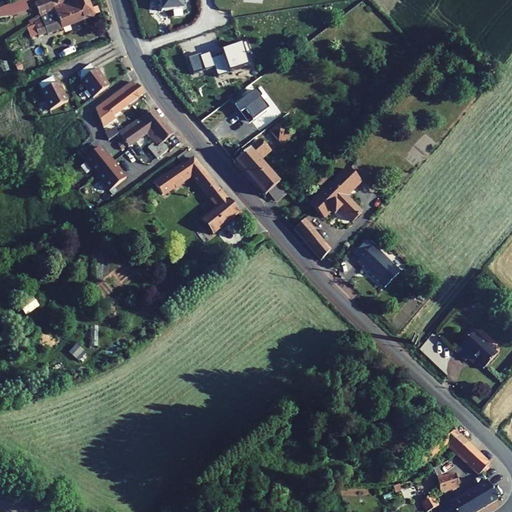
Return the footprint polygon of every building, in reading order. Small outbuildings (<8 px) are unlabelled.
[(24,2),(23,0),(22,0),(0,8),(0,18),(10,17),(27,10),(24,2)] [(73,2),(76,10),(90,4),(87,0),(44,0),(34,4),(39,15),(40,18),(54,10),(73,2)] [(47,36),(95,16),(90,4),(76,10),(73,2),(54,10),(40,18),(33,23),(36,34),(38,37),(46,34),(47,36)] [(40,18),(39,15),(31,21),(28,23),(30,25),(33,23),(40,18)] [(27,27),(30,36),(36,34),(33,23),(30,25),(27,27)] [(247,38),(230,44),(231,46),(223,49),(223,51),(212,55),(210,49),(200,52),(205,67),(215,63),(218,73),(250,61),(246,50),(250,48),(247,38)] [(200,52),(200,51),(189,55),(194,70),(205,66),(200,52)] [(90,65),(77,75),(82,81),(95,71),(90,65)] [(80,82),(92,99),(108,87),(96,70),(95,71),(82,81),(80,82)] [(56,84),(53,78),(38,85),(42,92),(56,84)] [(134,87),(131,82),(95,109),(103,128),(115,119),(112,116),(143,94),(136,85),(134,87)] [(40,93),(49,111),(67,102),(58,83),(56,84),(42,92),(40,93)] [(234,99),(242,123),(267,114),(259,90),(234,99)] [(119,134),(128,148),(147,134),(162,123),(152,110),(119,134)] [(269,127),(286,145),(298,134),(282,115),(269,127)] [(153,142),(157,147),(161,144),(172,135),(162,123),(147,134),(153,142)] [(105,135),(108,141),(118,134),(114,129),(105,135)] [(156,160),(167,151),(161,144),(157,147),(153,142),(147,148),(156,160)] [(234,158),(244,168),(258,154),(250,144),(234,158)] [(124,179),(100,147),(83,159),(107,192),(124,179)] [(200,218),(210,230),(237,209),(192,154),(183,160),(181,157),(151,177),(160,190),(189,170),(215,206),(200,218)] [(244,168),(264,190),(278,177),(258,154),(244,168)] [(343,165),(332,177),(344,191),(356,178),(343,165)] [(336,206),(348,218),(358,208),(342,193),(344,191),(332,177),(310,198),(323,211),(328,207),(331,211),(336,206)] [(295,224),(322,256),(330,245),(304,217),(295,224)] [(354,257),(373,274),(378,269),(388,277),(398,267),(370,241),(354,257)] [(373,274),(383,283),(388,277),(378,269),(373,274)] [(27,315),(42,306),(35,294),(20,304),(27,315)] [(468,352),(481,364),(496,348),(472,326),(453,346),(463,356),(468,352)] [(460,438),(449,428),(408,464),(416,473),(447,447),(449,448),(460,438)] [(449,448),(456,454),(467,444),(460,438),(449,448)] [(474,451),(467,444),(456,454),(464,462),(474,451)] [(489,465),(474,451),(464,462),(478,476),(481,473),(489,465)] [(437,478),(440,493),(458,487),(455,475),(437,478)] [(478,511),(498,500),(497,500),(491,490),(483,477),(474,481),(478,487),(449,504),(450,506),(439,511),(478,511)] [(401,491),(398,485),(393,487),(395,493),(401,491)] [(504,496),(497,486),(491,490),(497,500),(504,496)] [(420,503),(425,511),(427,511),(438,506),(433,497),(420,503)]
